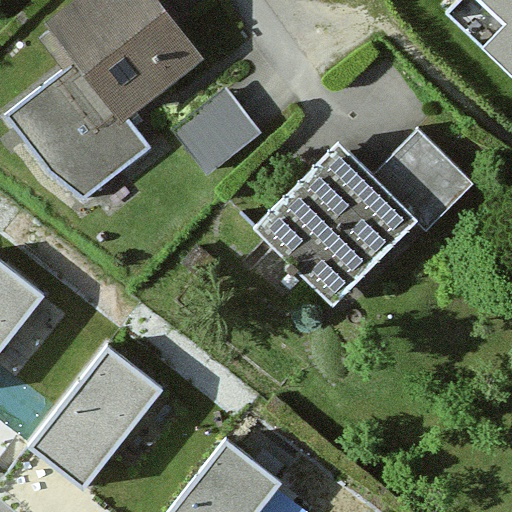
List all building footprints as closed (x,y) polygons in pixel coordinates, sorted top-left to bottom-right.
[(188,63),(139,0),(69,0),(28,32),(62,76),(4,121),(71,207),(145,150),(119,116),(188,63)] [(511,0),(455,0),(444,11),(511,76),(511,0)] [(247,132),(217,96),(165,138),(196,175),(247,132)] [(323,147),(237,236),(310,306),(391,223),(409,240),(468,179),(407,121),(354,176),(323,147)] [(0,334),(34,294),(0,265),(0,334)] [(87,503),(172,402),(122,360),(37,461),(87,503)] [(255,511),(272,492),(219,448),(165,511),(255,511)]
